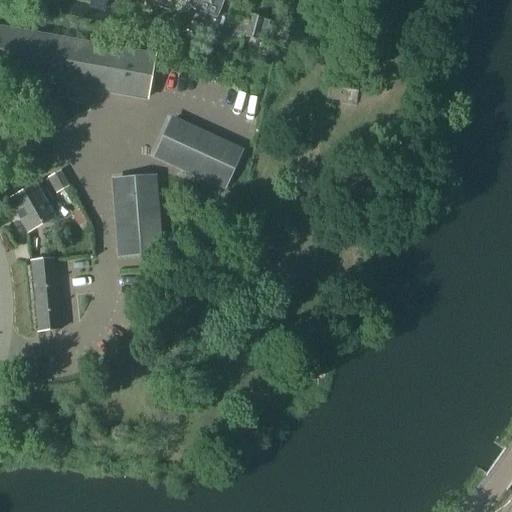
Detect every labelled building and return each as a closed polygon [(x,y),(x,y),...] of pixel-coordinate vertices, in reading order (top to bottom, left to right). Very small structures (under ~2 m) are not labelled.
[(124,0),(117,0),(115,6),(126,10),(129,1),(124,0)] [(185,0),(183,7),(195,11),(198,0),(199,0),(220,8),(223,0),(185,0)] [(227,22),(246,27),(249,17),(230,11),(227,22)] [(243,37),(255,41),(261,19),(249,16),(243,37)] [(0,73),(63,85),(145,100),(153,57),(0,29),(0,73)] [(324,106),(355,109),(358,85),(327,82),(324,106)] [(172,122),(164,162),(222,188),(238,152),(172,122)] [(59,173),(58,174),(48,179),(56,193),(67,187),(59,173)] [(113,183),(119,256),(158,253),(153,190),(113,183)] [(8,202),(26,234),(53,219),(47,207),(52,204),(45,190),(39,194),(35,187),(8,202)] [(51,262),(30,264),(37,333),(58,331),(51,262)] [(174,320),(202,332),(212,310),(183,298),(174,320)]
